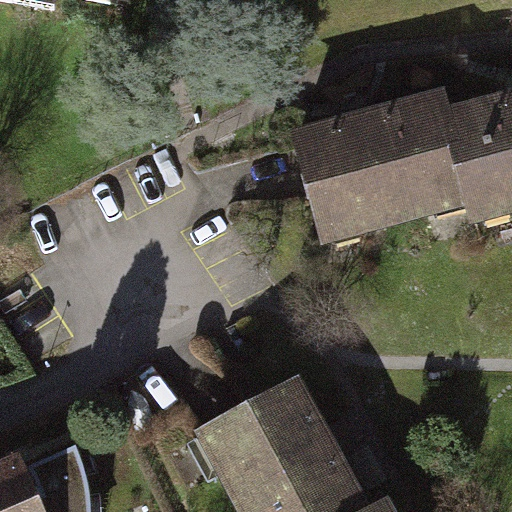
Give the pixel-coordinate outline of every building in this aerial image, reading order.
[(0,0),(0,9),(57,19),(60,5),(112,13),(114,0),(0,0)] [(447,104),(292,151),(322,263),(465,223),(454,189),(448,126),(447,104)] [(465,223),(472,243),(511,231),(511,109),(448,126),(454,189),(465,223)] [(287,375),(182,430),(227,511),(345,511),(359,504),(287,375)] [(40,511),(17,454),(0,460),(0,511),(40,511)] [(359,504),(345,511),(387,511),(378,495),(359,504)]
